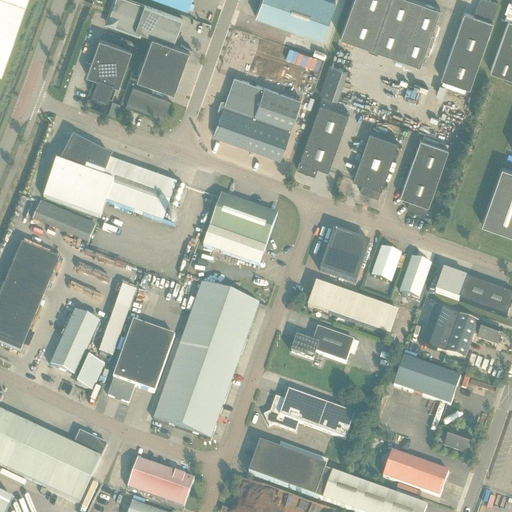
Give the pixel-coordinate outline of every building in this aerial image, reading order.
[(0,0),(0,72),(1,73),(25,0),(0,0)] [(179,46),(173,44),(182,19),(129,0),(114,0),(106,23),(134,34),(135,31),(152,36),(136,79),(173,92),(185,61),(186,62),(192,51),(180,44),(179,46)] [(162,0),(187,9),(190,0),(162,0)] [(322,40),(335,2),(330,0),(260,0),(255,16),(322,40)] [(353,0),(340,37),(419,65),(440,9),(415,0),(353,0)] [(464,13),(440,79),(469,89),(493,23),(491,22),(498,3),(488,0),(478,0),(473,16),(464,13)] [(511,79),(511,21),(508,20),(490,71),(511,79)] [(131,51),(99,39),(86,75),(94,78),(89,91),(112,99),(116,86),(118,87),(131,51)] [(295,41),(292,48),(304,52),(306,45),(295,41)] [(313,47),(311,54),(323,59),(325,52),(313,47)] [(337,100),(347,72),(330,66),(320,94),(337,100)] [(225,102),(259,114),(292,126),(301,101),(234,77),(225,102)] [(412,99),(416,86),(407,84),(404,97),(412,99)] [(163,120),(170,101),(132,88),(125,106),(163,120)] [(213,136),(246,148),(259,114),(225,102),(213,136)] [(328,171),(348,114),(320,104),(297,170),(315,176),(318,168),(328,171)] [(280,160),(292,126),(259,114),(246,148),(280,160)] [(381,190),(397,142),(369,133),(352,180),(363,184),(360,192),(378,198),(381,190)] [(420,140),(400,197),(410,200),(407,209),(425,215),(448,150),(446,149),(447,144),(423,136),(422,140),(420,140)] [(100,219),(106,203),(163,223),(176,184),(115,163),(116,161),(111,159),(111,158),(75,139),(62,165),(56,163),(43,198),(100,219)] [(511,170),(501,167),(481,224),(511,235),(511,170)] [(221,196),(210,228),(266,248),(277,215),(221,196)] [(87,245),(96,225),(40,202),(32,222),(87,245)] [(108,215),(106,220),(115,223),(117,218),(108,215)] [(259,267),(266,248),(210,228),(203,247),(259,267)] [(370,244),(334,231),(319,271),(355,284),(370,244)] [(124,234),(123,240),(137,244),(139,237),(124,234)] [(21,245),(0,296),(0,345),(20,354),(59,261),(21,245)] [(371,277),(391,283),(401,255),(382,248),(371,277)] [(419,299),(431,265),(412,259),(400,293),(419,299)] [(467,278),(443,270),(435,292),(458,301),(467,278)] [(511,294),(467,278),(458,301),(506,318),(511,305),(511,301),(511,294)] [(259,304),(201,284),(153,420),(210,441),(259,304)] [(308,308),(390,337),(398,313),(316,284),(308,308)] [(122,287),(99,352),(112,357),(136,292),(122,287)] [(433,307),(419,345),(436,351),(450,313),(433,307)] [(84,356),(99,323),(75,312),(50,366),(75,377),(75,376),(80,378),(77,385),(92,392),(104,365),(84,356)] [(450,313),(436,351),(464,361),(473,336),(478,338),(477,340),(496,347),(501,332),(483,325),(483,326),(478,324),(478,323),(450,313)] [(154,394),(175,337),(133,322),(113,379),(114,379),(108,396),(128,404),(134,387),(154,394)] [(312,343),(297,338),(291,353),(313,361),(316,353),(346,364),(354,342),(318,329),(312,343)] [(460,377),(403,357),(394,386),(450,406),(460,377)] [(375,359),(373,364),(382,367),(384,362),(375,359)] [(298,423),(318,430),(346,440),(355,415),(288,391),(285,401),(275,397),(270,412),(263,416),(269,427),(274,425),(295,433),(298,423)] [(0,468),(13,474),(34,428),(0,412),(0,401),(2,397),(0,395),(0,468)] [(34,428),(13,474),(79,505),(107,445),(79,433),(73,446),(34,428)] [(470,438),(450,431),(445,446),(465,453),(470,438)] [(315,498),(325,471),(326,467),(328,462),(280,445),(278,450),(259,443),(248,474),(315,498)] [(382,477),(439,498),(448,473),(391,452),(382,477)] [(156,498),(166,470),(137,460),(127,489),(156,498)] [(194,480),(166,470),(156,498),(184,508),(194,480)] [(424,511),(426,508),(325,471),(315,498),(353,511),(424,511)] [(0,511),(6,511),(12,500),(0,494),(0,511)] [(158,511),(132,503),(128,511),(158,511)]
